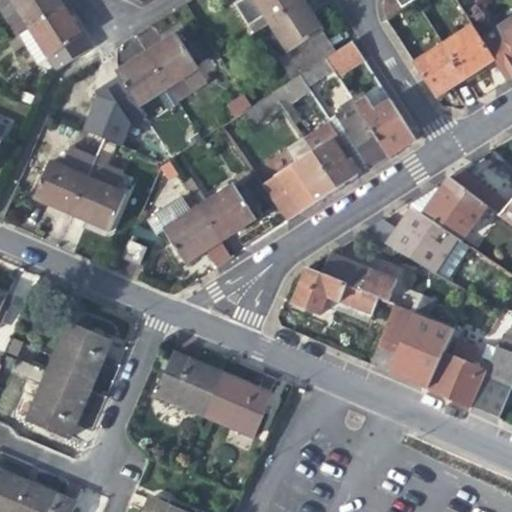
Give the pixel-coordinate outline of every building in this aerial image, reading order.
[(19,34),(28,28),(10,0),(0,0),(0,8),(17,35),(19,34)] [(10,0),(28,28),(63,5),(59,0),(10,0)] [(268,23),(253,0),(239,0),(235,3),(253,32),(260,28),(268,23)] [(253,0),(268,23),(304,0),(303,0),(253,0)] [(287,52),(323,30),(312,14),(304,0),(268,23),(277,37),(287,52)] [(77,27),(63,5),(28,28),(48,58),(56,71),(91,48),(83,36),(77,27)] [(511,77),(511,32),(505,22),(480,38),(494,60),(507,80),(511,77)] [(269,42),(277,37),(268,23),(260,28),(269,42)] [(472,26),(442,45),(464,79),(480,69),(494,60),(480,38),(472,26)] [(48,58),(28,28),(19,34),(38,64),(48,58)] [(323,30),(287,52),(279,58),(293,80),(301,75),(328,58),(337,52),(323,30)] [(161,43),(146,53),(169,88),(178,102),(207,83),(175,34),(161,43)] [(442,45),(413,64),(435,98),(452,87),(464,79),(442,45)] [(345,47),(337,52),(328,58),(335,69),(336,71),(353,60),(345,47)] [(140,106),(153,98),(169,88),(146,53),(131,62),(117,71),(140,106)] [(308,86),(335,69),(328,58),(301,75),(308,86)] [(275,92),(285,107),(292,103),(311,91),(308,86),(301,75),(293,80),(275,92)] [(178,102),(169,88),(153,98),(163,112),(178,102)] [(256,126),(285,107),(275,92),(251,107),(246,110),(256,126)] [(356,103),(358,106),(390,155),(403,147),(416,139),(391,101),(376,110),(367,96),(356,103)] [(251,107),(246,98),(227,109),(233,118),(246,110),(251,107)] [(292,103),(285,107),(295,124),(302,119),(292,103)] [(333,125),(363,173),(378,163),(390,155),(358,106),(345,115),(342,110),(329,119),(333,125)] [(363,173),(333,125),(326,129),(317,135),(324,146),(334,140),(357,177),(363,173)] [(302,134),(306,141),(338,189),(348,182),(357,177),(334,140),(324,146),(317,135),(312,128),(302,134)] [(263,185),(287,222),(313,205),(338,189),(306,141),(278,159),(286,171),(263,185)] [(52,206),(72,214),(94,163),(67,151),(61,166),(50,161),(34,198),(52,206)] [(178,174),(169,160),(159,166),(168,180),(178,174)] [(125,176),(94,163),(72,214),(90,222),(110,231),(126,193),(119,190),(125,176)] [(509,202),(462,169),(449,177),(488,207),(499,215),(509,202)] [(462,242),(488,207),(449,177),(430,189),(406,205),(412,209),(458,239),(462,242)] [(186,186),(190,192),(221,241),(240,229),(256,219),(233,184),(207,200),(194,180),(186,186)] [(206,251),(221,241),(190,192),(156,214),(187,263),(206,251)] [(499,215),(511,225),(511,199),(509,202),(499,215)] [(412,209),(402,222),(387,244),(433,272),(436,274),(458,239),(412,209)] [(380,239),(387,244),(402,222),(395,218),(389,227),(380,239)] [(472,249),(462,242),(458,239),(436,274),(451,283),(472,249)] [(124,259),(137,265),(145,248),(132,242),(124,259)] [(325,265),(321,273),(380,298),(389,302),(398,281),(330,253),(325,265)] [(373,315),(380,298),(321,273),(307,267),(300,285),(293,303),(322,315),(326,306),(329,297),(373,315)] [(436,299),(468,316),(477,298),(451,283),(436,274),(433,272),(422,293),(436,299)] [(428,318),(436,299),(422,293),(419,300),(398,291),(393,304),(395,305),(415,313),(428,318)] [(369,323),(373,315),(329,297),(326,306),(351,316),(369,323)] [(395,305),(370,364),(390,373),(415,313),(395,305)] [(415,313),(390,373),(408,380),(429,389),(444,354),(454,329),(428,318),(415,313)] [(68,323),(46,372),(90,391),(98,371),(111,341),(68,323)] [(511,332),(508,331),(500,348),(511,353),(511,332)] [(487,371),(472,407),(486,413),(499,418),(511,388),(511,353),(500,348),(497,347),(487,371)] [(156,396),(204,417),(223,373),(204,365),(175,352),(156,396)] [(444,354),(429,389),(451,398),(472,407),(487,371),(444,354)] [(80,415),(90,391),(46,372),(25,420),(69,439),(80,415)] [(252,386),(223,373),(204,417),(254,438),(273,395),(252,386)] [(0,511),(13,511),(26,482),(9,475),(0,470),(0,511)] [(54,494),(26,482),(13,511),(72,511),(76,504),(54,494)] [(142,511),(184,511),(149,497),(142,511)]
